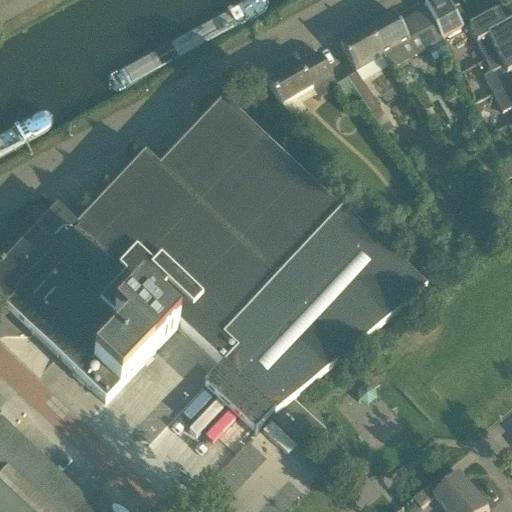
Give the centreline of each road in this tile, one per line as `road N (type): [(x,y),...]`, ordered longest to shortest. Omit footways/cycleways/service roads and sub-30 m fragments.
road 1 (unclassified): [(0,194),(194,85)]
road 2 (unclassified): [(151,511),(0,364)]
road 3 (residential): [(222,69),(351,0)]
